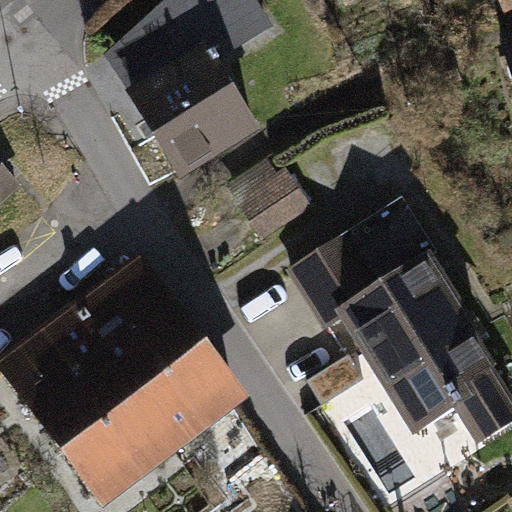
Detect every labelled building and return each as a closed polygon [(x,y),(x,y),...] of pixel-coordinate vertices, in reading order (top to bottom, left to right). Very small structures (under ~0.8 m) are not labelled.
[(256,0),(173,0),(108,61),(182,188),(266,135),(222,66),(275,31),(256,0)] [(511,0),(502,0),(510,22),(511,21),(511,0)] [(0,172),(0,196),(12,186),(0,172)] [(313,209),(290,174),(239,207),(264,243),(313,209)] [(406,203),(288,274),(329,336),(347,323),(420,442),(464,420),(483,452),(511,432),(511,389),(450,281),(458,276),(406,203)] [(237,395),(137,264),(73,312),(168,446),(237,395)] [(168,446),(73,312),(1,367),(100,498),(168,446)]
